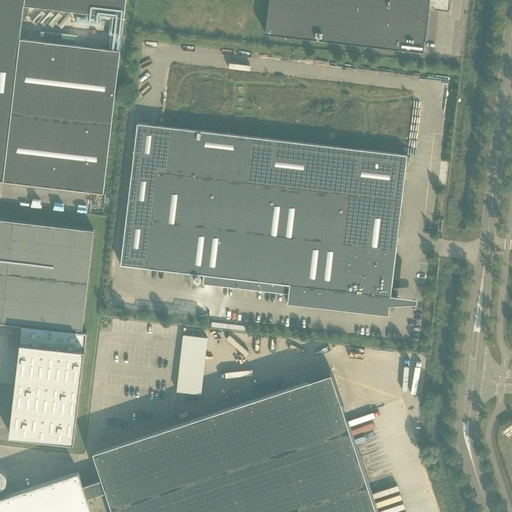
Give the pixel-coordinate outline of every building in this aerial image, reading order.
[(24,0),(24,6),(22,16),(27,16),(29,6),(113,16),(111,32),(122,33),(125,0),(24,0)] [(146,0),(144,20),(265,34),(268,0),(146,0)] [(268,0),(265,34),(424,52),(429,7),(433,7),(433,9),(449,11),(450,0),(268,0)] [(120,50),(19,39),(3,181),(103,193),(120,50)] [(138,123),(121,265),(204,275),(203,282),(282,292),(282,288),(289,288),(288,293),(287,303),(302,305),(302,303),(359,310),(359,312),(388,315),(390,301),(397,302),(397,297),(390,296),(407,155),(138,123)] [(0,218),(0,322),(22,325),(10,435),(74,442),(87,332),(82,332),(94,230),(0,218)] [(378,511),(348,419),(346,419),(341,403),(331,374),(93,452),(102,479),(83,486),(87,499),(106,492),(112,511),(378,511)] [(0,483),(8,484),(9,471),(0,470),(0,483)] [(0,511),(91,511),(87,499),(83,486),(78,472),(0,497),(0,511)]
